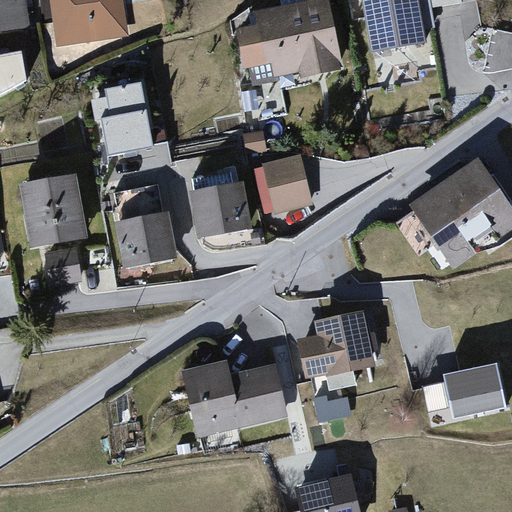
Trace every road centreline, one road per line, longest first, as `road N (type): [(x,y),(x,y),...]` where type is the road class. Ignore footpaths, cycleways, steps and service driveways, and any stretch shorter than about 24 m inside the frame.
road 1 (residential): [(511,111),(0,458)]
road 2 (unknown): [(288,263),(205,259),(196,252),(182,184)]
